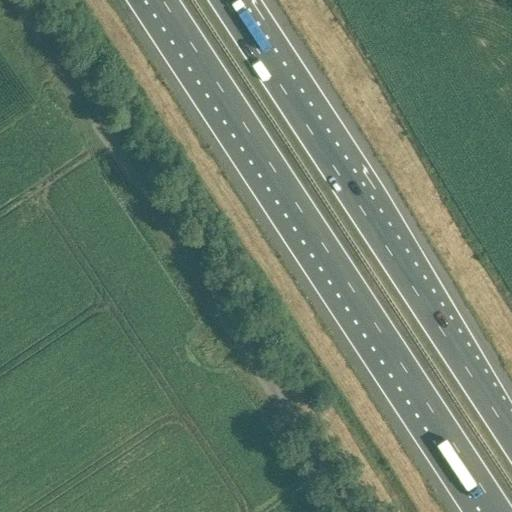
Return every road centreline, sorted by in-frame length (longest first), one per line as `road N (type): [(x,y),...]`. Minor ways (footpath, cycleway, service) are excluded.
road 1 (unclassified): [(355,511),(18,0)]
road 2 (motorway): [(161,0),(497,511)]
road 3 (motorway): [(511,439),(223,0)]
